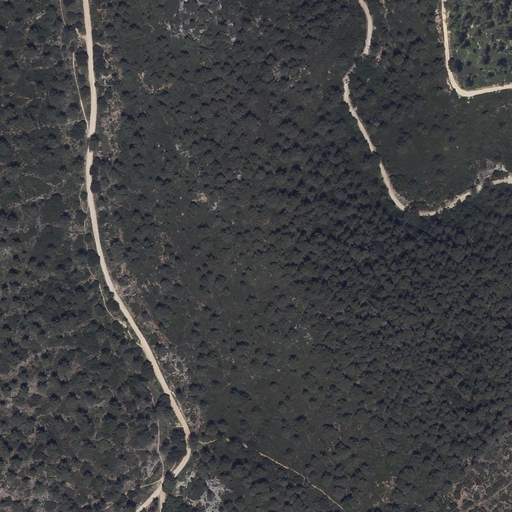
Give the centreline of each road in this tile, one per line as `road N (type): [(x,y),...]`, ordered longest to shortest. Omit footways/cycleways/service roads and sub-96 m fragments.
road 1 (track): [(160,490),(184,460),(187,431),(99,248),(85,0)]
road 2 (track): [(359,0),(368,33),(347,93),(395,199),(413,212),(443,210),(484,184),(511,181)]
road 3 (track): [(444,0),(450,74),(461,92),(511,85)]
